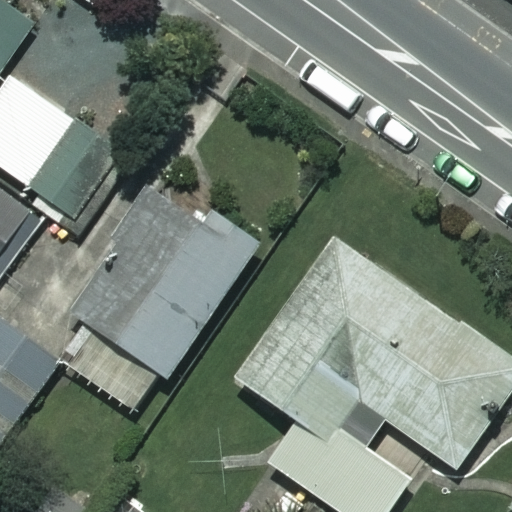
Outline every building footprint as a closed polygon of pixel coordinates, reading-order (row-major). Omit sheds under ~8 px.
[(0,77),(34,28),(0,4),(0,77)] [(131,162),(11,80),(0,95),(0,171),(85,229),(131,162)] [(70,321),(79,328),(66,348),(75,355),(65,370),(140,421),(255,250),(161,187),(70,321)] [(0,252),(26,215),(0,196),(0,252)] [(511,391),(511,359),(331,240),(234,387),(293,425),(264,468),(330,511),(399,511),(417,486),(366,453),(384,426),(457,474),(511,391)] [(0,442),(57,367),(0,323),(0,442)]
